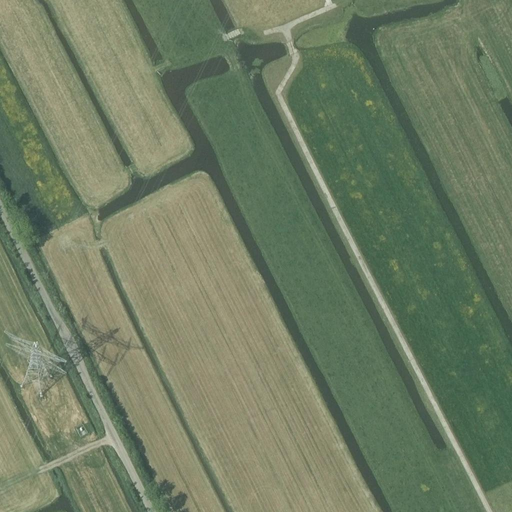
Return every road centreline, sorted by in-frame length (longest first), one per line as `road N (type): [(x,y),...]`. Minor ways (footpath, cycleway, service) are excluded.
road 1 (track): [(488,511),(276,94),(295,61),(283,28)]
road 2 (unclassified): [(151,511),(0,209)]
